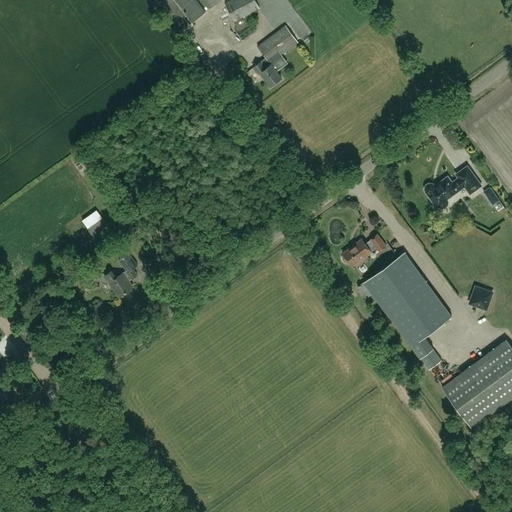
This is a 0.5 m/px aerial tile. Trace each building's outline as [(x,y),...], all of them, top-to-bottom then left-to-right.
[(155,0),(179,31),(206,11),(196,0),(155,0)] [(203,0),(210,9),(221,0),(203,0)] [(260,8),(255,0),(230,0),(224,3),(234,21),(260,8)] [(281,55),(298,42),(286,25),(258,46),(266,57),(253,67),(258,74),(260,72),(271,86),(282,78),(272,64),(282,56),(281,55)] [(425,186),(425,189),(426,192),(437,206),(438,205),(441,207),(444,208),(447,207),(449,204),(449,201),(448,198),(465,186),(470,193),(481,185),(467,165),(456,174),(458,177),(452,182),(448,176),(435,185),(433,183),(430,183),(427,184),(425,186)] [(488,198),(495,194),(490,187),(483,191),(488,198)] [(98,209),(84,218),(89,225),(103,216),(98,209)] [(107,225),(102,218),(88,228),(93,235),(107,225)] [(372,251),(377,247),(380,251),(387,246),(378,234),(371,239),(372,240),(367,244),(363,239),(344,253),(344,254),(343,257),(343,260),(345,262),(348,263),(350,262),(353,266),(372,252),(372,251)] [(365,281),(421,358),(430,370),(442,360),(434,349),(434,348),(425,336),(452,316),(405,252),(365,281)] [(129,281),(138,275),(133,269),(138,265),(128,253),(119,260),(127,270),(116,278),(111,272),(105,276),(120,296),(133,287),(129,281)] [(94,268),(87,273),(91,279),(99,274),(94,268)] [(470,303),(473,304),(487,309),(493,292),(476,286),(471,300),(470,303)] [(472,427),(511,397),(511,345),(507,339),(443,387),(472,427)] [(448,370),(437,377),(440,381),(450,374),(448,370)]
